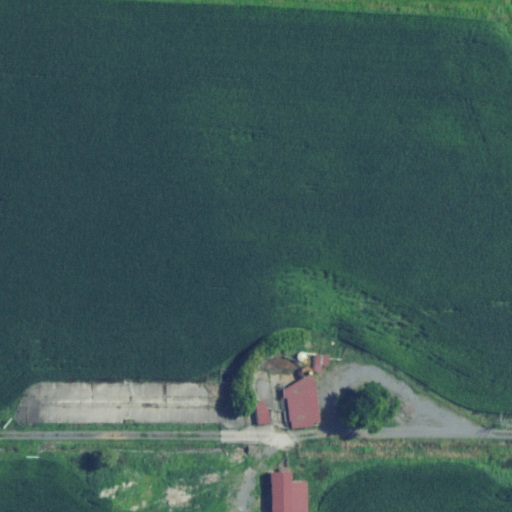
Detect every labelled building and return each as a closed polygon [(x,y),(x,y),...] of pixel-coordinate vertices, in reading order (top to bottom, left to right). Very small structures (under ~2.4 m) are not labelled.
[(313,372),(321,373),(322,367),(328,368),(329,356),(315,355),(313,372)] [(318,427),(314,381),(285,384),(289,430),(318,427)] [(270,405),(255,407),(257,425),(273,424),(270,405)] [(233,467),(228,456),(218,461),(223,472),(233,467)] [(187,510),(196,510),(196,503),(205,502),(204,474),(186,474),(187,510)] [(290,484),(290,474),(269,474),(268,511),(305,511),(305,484),(290,484)] [(180,493),(180,477),(168,477),(168,493),(180,493)] [(220,511),(226,511),(225,492),(213,492),(213,511),(220,511)]
